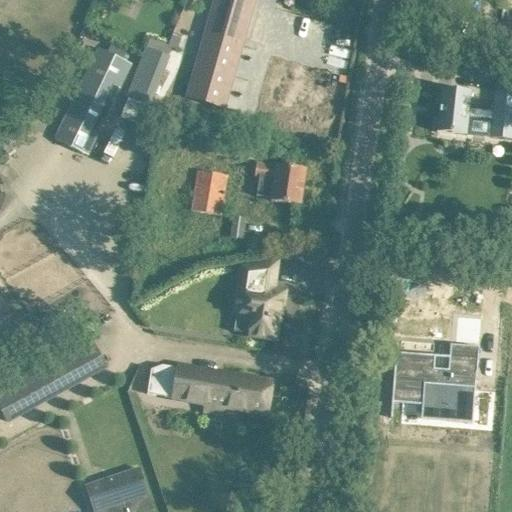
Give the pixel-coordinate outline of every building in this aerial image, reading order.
[(216,0),(193,82),(182,79),(178,92),(188,94),(187,97),(223,108),(253,0),(216,0)] [(138,71),(128,96),(151,105),(169,57),(169,56),(172,49),(173,46),(150,37),(138,71)] [(98,48),(54,139),(88,155),(131,65),(98,48)] [(511,80),(496,78),(492,112),(469,110),(471,92),(441,89),(437,133),(467,136),(489,138),(511,140),(511,80)] [(209,128),(207,154),(253,160),(256,134),(209,128)] [(254,177),(258,178),(256,195),(269,197),(268,201),(300,206),(305,170),(276,165),(276,166),(257,163),(254,177)] [(196,170),(190,210),(221,215),(227,175),(196,170)] [(228,237),(243,240),(246,219),(232,216),(228,237)] [(234,313),(253,316),(250,337),(275,340),(278,320),(280,320),(284,292),(272,290),(276,262),(240,266),(234,313)] [(0,378),(0,409),(7,423),(109,368),(91,338),(10,385),(5,376),(0,378)] [(397,341),(391,419),(392,419),(393,404),(422,406),(421,421),(473,425),(477,373),(434,370),(435,356),(397,354),(398,342),(397,341)] [(271,383),(160,365),(150,369),(147,393),(171,397),(170,398),(266,414),(271,383)] [(84,485),(93,511),(96,511),(110,508),(140,497),(148,494),(139,467),(84,485)]
